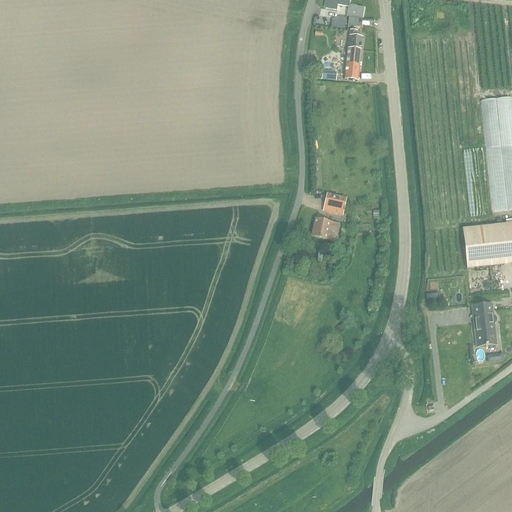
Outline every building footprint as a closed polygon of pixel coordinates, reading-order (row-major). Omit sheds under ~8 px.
[(362,19),(363,8),(348,5),(348,0),(326,0),(325,9),(336,10),(337,5),(348,7),(346,16),(362,19)] [(361,27),(361,19),(349,18),(348,26),(361,27)] [(347,55),(346,65),(359,66),(360,56),(361,50),(362,38),(356,37),(356,32),(350,31),(348,49),(347,55)] [(326,194),(324,206),(333,209),(343,211),(346,199),(326,194)] [(327,241),(334,243),(338,224),(331,223),(315,219),(311,237),(327,241)] [(511,223),(463,228),(467,269),(511,264),(511,223)] [(475,332),(477,347),(485,346),(485,347),(487,347),(487,346),(492,346),(491,337),(494,336),(493,325),(495,323),(496,321),(496,318),(495,316),(492,315),(491,305),(472,307),(472,308),(474,308),(476,332),(475,332)] [(287,433),(283,437),(289,442),(292,438),(287,433)] [(274,451),(278,445),(269,439),(265,445),(274,451)]
